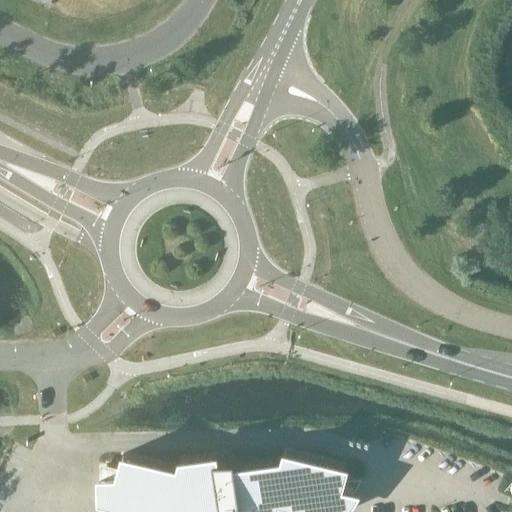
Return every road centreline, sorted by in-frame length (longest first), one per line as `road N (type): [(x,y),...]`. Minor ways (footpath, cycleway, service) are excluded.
road 1 (unclassified): [(511,328),(458,312),(409,280),(376,228),(346,131),(318,103),(262,77)]
road 2 (unclassified): [(200,0),(167,36),(109,60),(59,57),(0,32)]
road 3 (primary): [(224,298),(355,336),(369,331)]
road 4 (primary): [(511,378),(369,331)]
road 5 (primary): [(369,331),(246,256)]
road 6 (secondary): [(131,198),(0,153)]
road 7 (secondary): [(0,171),(85,219),(109,243)]
road 8 (primary): [(262,77),(241,92),(185,180)]
road 9 (primary): [(228,201),(263,101),(262,77)]
